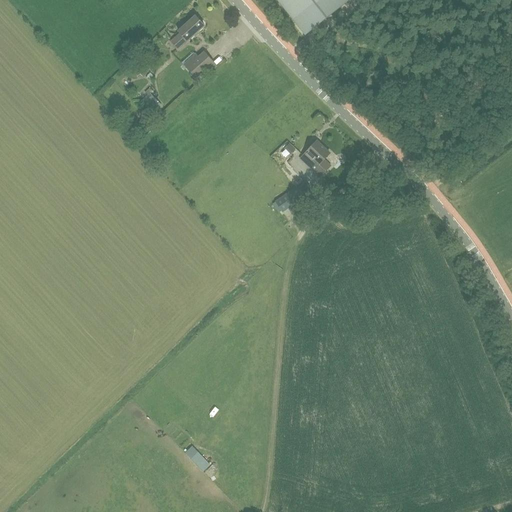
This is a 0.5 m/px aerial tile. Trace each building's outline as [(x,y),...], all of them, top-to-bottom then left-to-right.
[(276,0),(305,35),(348,1),(346,0),(276,0)] [(187,41),(204,25),(195,15),(178,31),(180,33),(171,41),(177,47),(186,39),(187,41)] [(183,61),(182,62),(196,77),(213,62),(204,52),(187,67),(183,61)] [(316,141),(300,158),(320,176),(330,165),(329,165),(323,160),(330,153),(316,141)] [(275,201),(282,213),(304,198),(296,187),(275,201)] [(206,469),(213,462),(200,450),(193,458),(206,469)]
